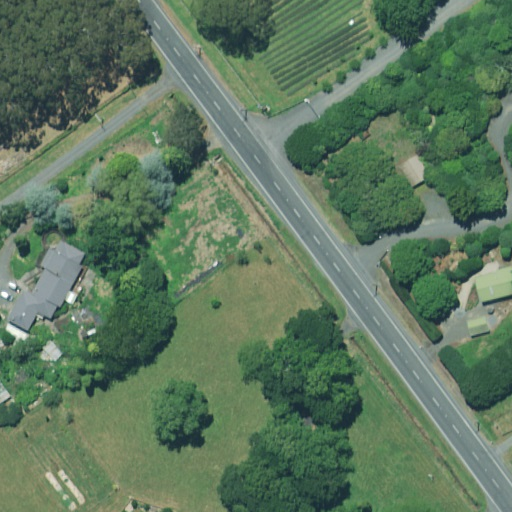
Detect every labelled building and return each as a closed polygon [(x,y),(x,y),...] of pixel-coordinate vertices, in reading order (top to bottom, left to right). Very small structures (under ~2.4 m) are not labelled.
[(433,178),(419,156),(402,166),(415,188),(433,178)] [(55,323),(94,254),(64,238),(58,250),(54,248),(44,267),(49,270),(35,295),(27,291),(11,320),(31,332),(41,315),(55,323)] [(511,296),(511,269),(478,279),(485,304),(511,296)] [(491,332),(488,318),(470,322),(474,337),(491,332)] [(67,354),(52,339),(43,347),(58,363),(67,354)]
